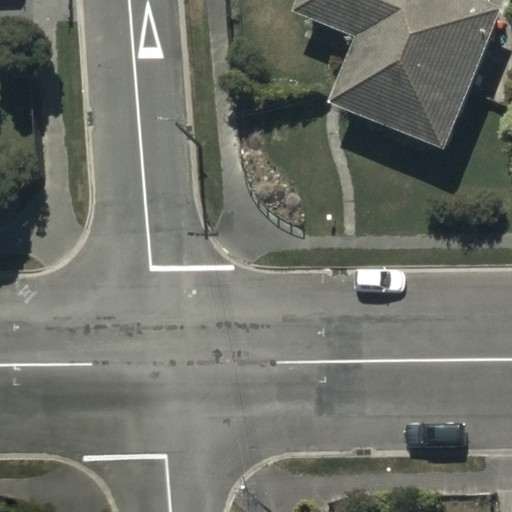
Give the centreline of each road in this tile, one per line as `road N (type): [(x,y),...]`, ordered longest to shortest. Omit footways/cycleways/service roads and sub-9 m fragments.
road 1 (residential): [(158,362),(129,0)]
road 2 (residential): [(158,362),(511,357)]
road 3 (residential): [(0,363),(158,362)]
road 4 (residential): [(170,511),(158,362)]
